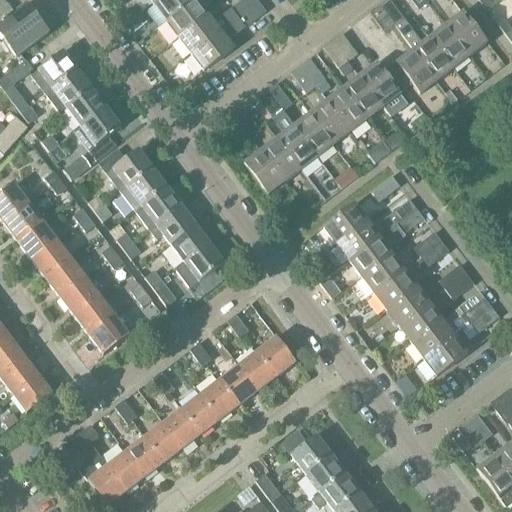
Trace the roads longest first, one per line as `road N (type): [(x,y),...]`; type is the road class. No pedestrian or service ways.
road 1 (residential): [(412,447),(273,271)]
road 2 (residential): [(273,271),(94,404)]
road 3 (residential): [(175,140),(71,0)]
road 4 (residential): [(511,315),(405,177)]
road 5 (unclassified): [(175,140),(307,41)]
road 6 (residential): [(273,271),(175,140)]
road 7 (residential): [(94,404),(0,275)]
road 8 (residential): [(412,447),(511,370)]
